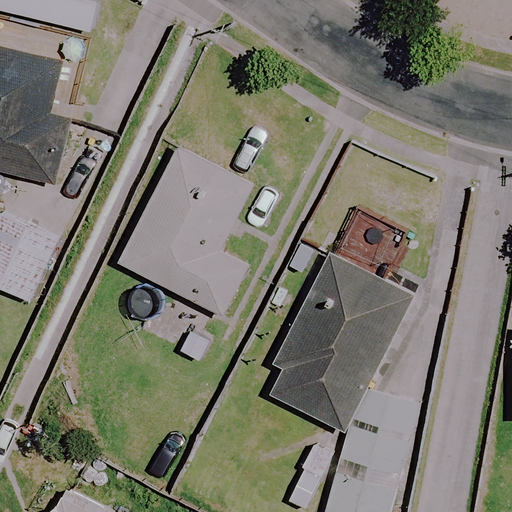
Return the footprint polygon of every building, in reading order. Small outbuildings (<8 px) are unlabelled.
[(64,62),(0,43),(0,174),(53,189),(73,119),(50,113),(64,62)] [(255,187),(182,151),(125,265),(226,316),(250,268),(222,253),(255,187)] [(61,240),(2,213),(0,217),(0,287),(32,303),(61,240)] [(352,434),(372,390),(414,295),(333,259),(271,398),(352,434)] [(372,390),(352,434),(317,511),(395,511),(424,447),(412,441),(424,413),(372,390)] [(96,511),(68,498),(61,511),(96,511)]
